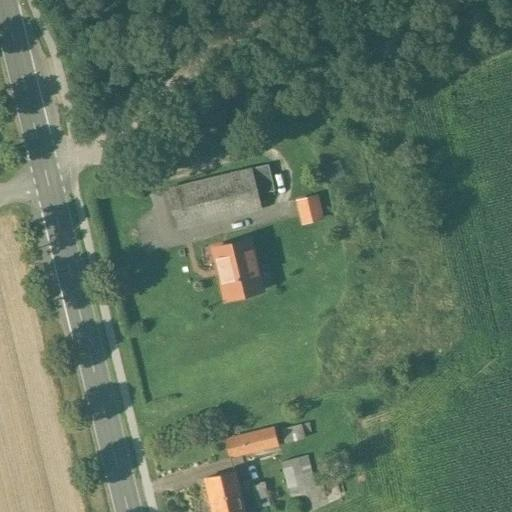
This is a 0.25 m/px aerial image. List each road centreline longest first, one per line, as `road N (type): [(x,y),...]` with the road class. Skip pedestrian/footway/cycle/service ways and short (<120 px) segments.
road 1 (secondary): [(46,176),(127,511)]
road 2 (track): [(274,0),(123,126),(46,176)]
road 3 (secondary): [(2,0),(46,176)]
